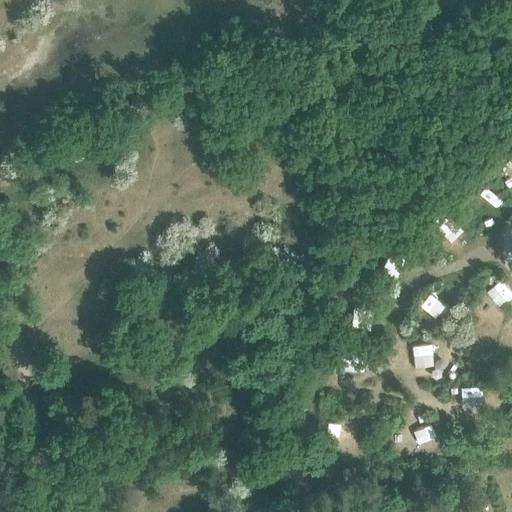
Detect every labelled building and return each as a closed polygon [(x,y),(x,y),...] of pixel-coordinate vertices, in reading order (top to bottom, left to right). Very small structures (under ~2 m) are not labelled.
[(446,220),(433,229),(444,244),(457,235),(446,220)] [(500,304),(511,297),(511,288),(507,280),(492,289),(500,304)] [(422,303),(437,314),(446,302),(431,291),(422,303)] [(433,343),(414,344),(415,365),(434,364),(433,343)] [(460,404),(478,405),(479,387),(462,385),(460,404)] [(328,438),(345,440),(348,424),(330,422),(328,438)] [(413,448),(441,442),(438,429),(411,435),(413,448)]
